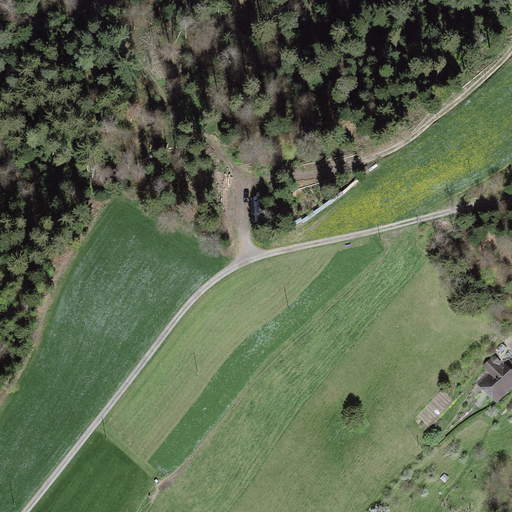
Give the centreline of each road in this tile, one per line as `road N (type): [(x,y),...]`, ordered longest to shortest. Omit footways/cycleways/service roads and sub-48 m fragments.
road 1 (track): [(22,511),(180,309),(223,272),(244,259),(511,196)]
road 2 (track): [(244,259),(245,194),(231,159),(70,0)]
road 3 (track): [(511,49),(382,154),(243,180)]
road 4 (track): [(430,511),(511,409)]
